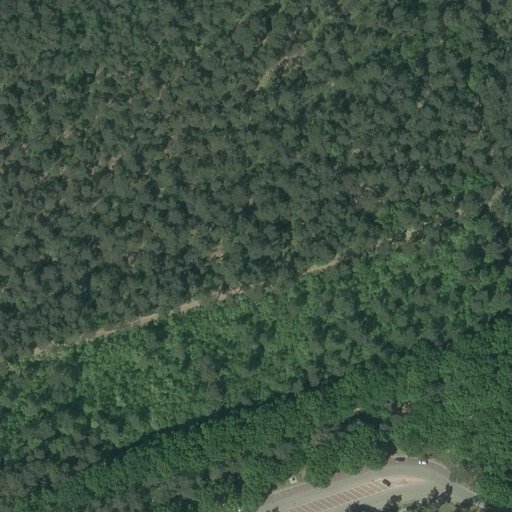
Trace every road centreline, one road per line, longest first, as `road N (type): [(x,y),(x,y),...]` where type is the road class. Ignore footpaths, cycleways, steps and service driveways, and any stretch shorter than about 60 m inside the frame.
road 1 (track): [(511,314),(0,504)]
road 2 (track): [(0,357),(494,198)]
road 3 (track): [(453,0),(493,161),(494,198)]
